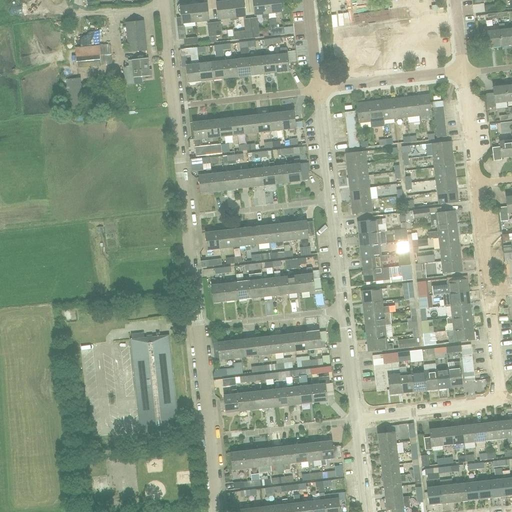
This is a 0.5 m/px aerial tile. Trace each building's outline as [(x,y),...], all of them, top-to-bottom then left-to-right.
[(238,16),(245,16),(243,0),(238,0),(230,1),(232,17),(231,17),(232,21),(238,20),(238,16)] [(269,17),(268,13),(266,0),(252,0),(255,14),(262,13),(262,18),(269,17)] [(266,0),(268,13),(282,11),(280,0),(266,0)] [(232,17),(230,1),(216,3),(218,19),(231,17),(232,17)] [(181,15),(181,17),(176,18),(177,27),(182,26),(182,24),(196,22),(194,6),(187,6),(185,4),(180,5),(178,7),(178,12),(181,15)] [(196,22),(209,20),(207,4),(194,6),(196,22)] [(483,13),(497,11),(496,5),(483,6),(483,13)] [(496,18),(496,13),(487,14),(488,19),(494,19),(495,26),(497,26),(496,18)] [(259,37),(259,31),(257,17),(250,18),(253,38),(259,37)] [(253,38),(250,18),(243,19),(244,26),(233,28),(235,40),(253,38)] [(129,52),(147,51),(143,21),(126,23),(129,52)] [(216,36),(222,35),(221,21),(214,22),(216,36)] [(209,37),(210,43),(216,43),(215,36),(216,36),(214,22),(207,23),(209,37)] [(504,24),(498,25),(499,29),(498,30),(499,46),(511,44),(510,28),(504,29),(504,24)] [(498,30),(491,30),(491,27),(486,27),(487,31),(485,31),(487,47),(499,46),(498,30)] [(101,28),(90,29),(91,43),(103,42),(101,28)] [(285,34),(284,28),(271,29),(271,36),(285,34)] [(185,46),(198,45),(198,37),(184,39),(185,46)] [(248,48),(247,42),(239,43),(240,53),(248,52),(248,48)] [(101,66),(112,64),(110,45),(86,47),(87,48),(76,49),(78,68),(101,66)] [(191,84),(195,84),(196,81),(201,80),(199,63),(197,52),(198,52),(197,47),(180,49),(181,56),(191,55),(192,64),(186,65),(188,82),(189,82),(191,84)] [(280,54),(274,54),(276,72),(289,70),(287,53),(286,48),(280,49),(280,54)] [(274,54),(262,56),(264,73),(276,72),(274,54)] [(262,56),(249,57),(251,75),(264,73),(262,56)] [(249,57),(237,59),(239,76),(251,75),(249,57)] [(152,70),(149,70),(148,58),(132,59),(132,60),(128,61),(129,67),(124,67),(125,85),(134,84),(134,77),(142,76),(142,79),(152,78),(152,70)] [(237,59),(224,60),(226,77),(239,76),(237,59)] [(224,60),(211,62),(214,79),(226,77),(224,60)] [(211,62),(199,63),(201,80),(214,79),(211,62)] [(80,79),(76,79),(66,80),(68,110),(76,109),(83,108),(80,79)] [(494,103),(506,102),(504,85),(492,87),(492,93),(484,94),(486,108),(494,107),(494,103)] [(418,116),(430,114),(428,95),(416,97),(418,116)] [(418,116),(416,97),(404,98),(406,117),(418,116)] [(406,117),(404,98),(392,99),(394,119),(406,117)] [(394,119),(392,99),(380,101),(382,120),(394,119)] [(382,120),(380,101),(368,102),(370,121),(382,120)] [(370,121),(368,102),(356,104),(358,123),(370,121)] [(281,111),(283,130),(296,128),(294,110),(281,111)] [(283,130),(281,111),(268,113),(271,131),(283,130)] [(271,131),(268,113),(256,114),(258,132),(271,131)] [(258,132),(256,114),(243,116),(245,134),(258,132)] [(245,134),(243,116),(231,117),(233,135),(245,134)] [(233,135),(231,117),(218,119),(220,137),(233,135)] [(220,137),(218,119),(206,120),(208,138),(220,137)] [(208,138),(206,120),(193,122),(195,146),(201,145),(200,139),(208,138)] [(498,142),(499,147),(491,148),(493,161),(500,160),(500,158),(511,156),(511,150),(511,140),(498,142)] [(432,156),(451,154),(450,142),(430,144),(432,156)] [(347,166),(366,163),(365,151),(345,153),(347,166)] [(451,154),(432,156),(433,168),(453,166),(451,154)] [(289,182),(302,181),(300,159),(294,159),(295,164),(287,165),(289,182)] [(269,167),(262,167),(264,185),(277,184),(275,166),(274,166),(274,162),(269,163),(269,167)] [(366,163),(347,166),(348,178),(368,175),(366,163)] [(256,168),(249,169),(252,187),(264,185),(262,167),(261,168),(261,164),(256,164),(256,168)] [(287,165),(275,166),(277,184),(289,182),(287,165)] [(453,166),(433,168),(435,180),(454,178),(453,166)] [(214,191),(211,169),(206,170),(207,174),(199,175),(201,193),(214,191)] [(211,169),(214,191),(226,190),(224,172),(212,173),(211,169)] [(249,169),(237,170),(239,188),(252,187),(249,169)] [(237,170),(224,172),(226,190),(239,188),(237,170)] [(368,175),(348,178),(349,190),(369,188),(368,175)] [(454,178),(435,180),(436,192),(455,190),(454,178)] [(369,188),(349,190),(351,202),(371,200),(369,188)] [(455,190),(436,192),(437,205),(457,202),(455,190)] [(511,195),(505,197),(506,207),(498,208),(500,221),(508,220),(507,213),(511,212),(511,226),(511,227),(511,195)] [(351,202),(351,205),(352,214),(372,212),(371,200),(351,202)] [(436,225),(456,223),(454,211),(441,213),(441,207),(424,209),(413,211),(404,212),(404,213),(406,229),(410,229),(410,228),(412,228),(412,224),(408,225),(408,221),(411,221),(411,219),(414,219),(425,217),(425,216),(429,216),(429,221),(436,221),(436,225)] [(357,222),(358,234),(378,232),(384,231),(383,219),(357,222)] [(296,240),(308,239),(306,221),(293,223),(296,240)] [(281,224),(283,242),(296,240),(293,223),(281,224)] [(427,233),(428,238),(457,235),(456,223),(436,225),(437,232),(427,233)] [(268,226),(271,243),(283,242),(281,224),(268,226)] [(256,227),(258,244),(271,243),(268,226),(256,227)] [(258,244),(256,227),(243,228),(245,246),(246,251),(251,251),(250,245),(258,244)] [(231,230),(233,247),(245,246),(243,228),(231,230)] [(407,235),(406,229),(401,229),(394,230),(395,240),(407,239),(407,235)] [(218,231),(220,249),(233,247),(231,230),(218,231)] [(213,255),(213,250),(220,249),(218,231),(205,233),(207,250),(208,255),(213,255)] [(379,244),(378,232),(358,234),(360,246),(379,244)] [(438,238),(439,249),(459,247),(457,235),(428,238),(428,239),(438,238)] [(396,243),(398,254),(409,253),(408,241),(396,243)] [(360,246),(361,258),(381,256),(379,244),(360,246)] [(511,251),(511,252),(511,245),(503,246),(504,254),(511,253),(511,251)] [(439,249),(440,262),(460,259),(459,247),(439,249)] [(399,266),(410,265),(409,253),(398,254),(399,266)] [(361,258),(362,270),(382,268),(381,262),(388,261),(387,255),(381,256),(361,258)] [(433,255),(416,256),(417,263),(434,262),(433,255)] [(462,272),(460,259),(440,262),(442,274),(462,272)] [(399,266),(401,281),(412,280),(410,265),(399,266)] [(383,281),(390,280),(389,275),(389,267),(382,268),(362,270),(364,283),(383,281)] [(307,268),(307,273),(300,274),(302,292),(315,291),(313,273),(312,273),(312,268),(307,268)] [(302,292),(300,274),(287,276),(289,294),(302,292)] [(289,294),(287,276),(275,277),(277,295),(289,294)] [(277,295),(275,277),(262,279),(264,297),(277,295)] [(264,297),(262,279),(250,280),(252,298),(264,297)] [(433,296),(449,294),(468,292),(466,279),(447,281),(447,285),(432,287),(433,296)] [(252,298),(250,280),(237,282),(239,300),(252,298)] [(239,300),(237,282),(225,283),(227,301),(239,300)] [(227,301),(225,283),(212,285),(214,303),(227,301)] [(404,299),(414,298),(412,283),(402,284),(404,299)] [(361,291),(362,304),(382,302),(380,289),(361,291)] [(468,292),(449,294),(450,306),(469,304),(468,292)] [(428,308),(426,296),(424,297),(419,297),(419,304),(420,309),(428,308)] [(383,307),(382,302),(362,304),(364,316),(389,313),(388,307),(383,307)] [(469,304),(450,306),(451,318),(471,315),(469,304)] [(364,316),(365,328),(385,325),(385,326),(391,325),(390,313),(389,313),(364,316)] [(471,315),(451,318),(446,319),(447,324),(452,324),(453,330),(472,328),(471,315)] [(428,333),(434,333),(432,320),(427,321),(427,320),(421,321),(423,333),(428,333)] [(365,328),(367,340),(386,338),(385,326),(385,325),(365,328)] [(453,330),(454,336),(448,337),(448,343),(474,340),(472,328),(453,330)] [(320,330),(307,332),(309,349),(326,347),(325,341),(321,342),(320,330)] [(307,332),(294,333),(296,351),(309,349),(307,332)] [(284,352),(296,351),(294,333),(281,335),(284,352)] [(418,334),(413,334),(413,339),(397,341),(398,349),(420,346),(418,334)] [(169,335),(152,337),(152,335),(146,336),(146,338),(130,340),(140,432),(162,430),(161,421),(178,419),(169,335)] [(281,335),(269,336),(271,354),(284,352),(281,335)] [(269,336),(256,338),(258,355),(271,354),(269,336)] [(246,357),(258,355),(256,338),(244,339),(246,357)] [(388,350),(394,349),(393,344),(387,345),(386,338),(367,340),(368,352),(388,350)] [(244,339),(231,341),(233,358),(246,357),(244,339)] [(220,359),(233,358),(231,341),(218,342),(220,359)] [(411,361),(410,357),(410,351),(397,352),(398,357),(399,362),(411,361)] [(450,388),(462,386),(459,362),(453,362),(454,367),(448,368),(450,388)] [(450,388),(448,368),(436,369),(438,389),(450,388)] [(438,389),(436,369),(424,371),(426,391),(438,389)] [(426,391),(424,371),(412,372),(414,392),(426,391)] [(414,392),(412,372),(400,374),(402,393),(414,392)] [(402,393),(400,374),(387,375),(390,395),(402,393)] [(235,377),(222,379),(223,387),(236,385),(235,377)] [(328,401),(326,384),(330,384),(329,377),(320,378),(320,384),(313,385),(315,403),(328,401)] [(293,379),(294,387),(288,388),(290,406),(302,404),(300,386),(299,386),(299,378),(293,379)] [(315,403),(313,385),(300,386),(302,404),(315,403)] [(290,406),(288,388),(275,389),(277,407),(290,406)] [(277,407),(275,389),(263,390),(265,409),(277,407)] [(240,412),(238,393),(237,393),(236,390),(231,390),(232,394),(224,395),(227,413),(240,412)] [(265,409),(263,390),(250,392),(252,410),(265,409)] [(252,410),(250,392),(238,393),(240,412),(252,410)] [(507,438),(505,421),(494,422),(496,439),(507,438)] [(496,439),(494,422),(484,423),(486,441),(496,439)] [(486,441),(484,423),(473,425),(475,442),(486,441)] [(475,442),(473,425),(462,426),(464,443),(475,442)] [(464,443),(462,426),(451,427),(453,444),(464,443)] [(453,444),(451,427),(440,428),(442,446),(453,444)] [(442,446),(440,428),(429,430),(430,437),(425,437),(426,450),(432,449),(432,447),(442,446)] [(377,434),(378,445),(396,443),(395,432),(377,434)] [(332,440),(319,442),(321,459),(334,458),(332,440)] [(307,443),(309,467),(314,466),(313,460),(321,459),(319,442),(307,443)] [(294,445),(296,462),(301,462),(302,468),(309,467),(307,443),(294,445)] [(398,454),(396,443),(378,445),(380,456),(398,454)] [(296,462),(294,445),(282,446),(284,464),(296,462)] [(282,446),(269,448),(271,465),(270,465),(271,472),(277,471),(276,465),(284,464),(282,446)] [(258,467),(270,465),(271,465),(269,448),(257,449),(258,467)] [(258,467),(257,449),(244,450),(246,468),(258,467)] [(246,468),(244,450),(231,452),(233,470),(246,468)] [(399,464),(398,454),(380,456),(381,467),(399,464)] [(422,467),(429,466),(428,455),(421,456),(422,467)] [(400,475),(399,464),(381,467),(382,477),(400,475)] [(400,476),(400,475),(382,477),(384,488),(402,486),(401,482),(404,482),(403,475),(400,476)] [(506,496),(504,479),(491,481),(493,498),(506,496)] [(493,498),(491,481),(478,482),(480,499),(493,498)] [(480,499),(478,482),(466,484),(468,501),(480,499)] [(307,493),(307,489),(306,483),(298,484),(299,490),(299,494),(307,493)] [(468,501),(466,484),(453,485),(455,502),(468,501)] [(455,502),(453,485),(440,487),(442,504),(455,502)] [(403,497),(402,486),(384,488),(385,499),(403,497)] [(442,504),(440,487),(427,488),(429,505),(442,504)] [(320,496),(320,500),(313,501),(314,511),(326,511),(325,499),(325,496),(320,496)] [(403,497),(385,499),(386,510),(404,508),(404,503),(407,503),(410,502),(409,496),(403,497)] [(325,499),(326,511),(339,511),(338,498),(325,499)] [(314,511),(313,501),(300,502),(301,511),(314,511)] [(301,511),(300,502),(288,504),(288,511),(301,511)]
